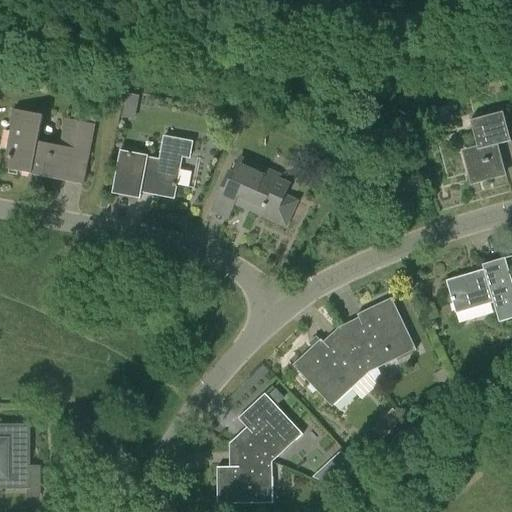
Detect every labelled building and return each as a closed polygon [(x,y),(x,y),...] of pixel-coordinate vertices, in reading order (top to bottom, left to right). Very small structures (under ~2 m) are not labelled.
[(13,110),(2,169),(30,174),(32,174),(32,170),(40,171),(39,173),(56,176),(56,174),(62,175),(61,180),(84,184),(95,125),(64,120),(59,147),(37,143),(42,115),(13,110)] [(473,182),(505,174),(497,145),(510,141),(502,111),(469,120),(477,149),(464,152),(473,182)] [(162,138),(158,159),(136,155),(137,149),(121,146),(113,190),(140,195),(142,188),(153,190),(153,194),(175,198),(182,156),(189,157),(192,143),(162,138)] [(243,205),(245,201),(264,209),(261,214),(285,225),(295,202),(284,198),(289,187),(266,177),(268,173),(239,160),(223,196),(243,205)] [(499,323),(511,318),(511,283),(505,258),(482,265),(483,270),(446,281),(455,314),(493,303),(499,323)] [(356,323),(340,330),(368,374),(415,351),(390,299),(357,315),(362,327),(358,328),(356,323)] [(331,407),(368,374),(340,330),(325,344),(320,340),(292,366),(331,407)] [(276,389),(267,397),(276,406),(284,398),(276,389)] [(250,432),(235,447),(273,463),(302,435),(276,406),(267,397),(264,394),(238,419),(250,432)] [(395,426),(401,419),(391,410),(385,416),(395,426)] [(0,487),(24,487),(24,497),(37,497),(37,468),(25,468),(25,427),(0,427),(0,487)] [(273,503),(273,463),(235,447),(235,468),(217,468),(217,504),(273,503)] [(342,453),(314,480),(329,486),(353,463),(342,453)]
